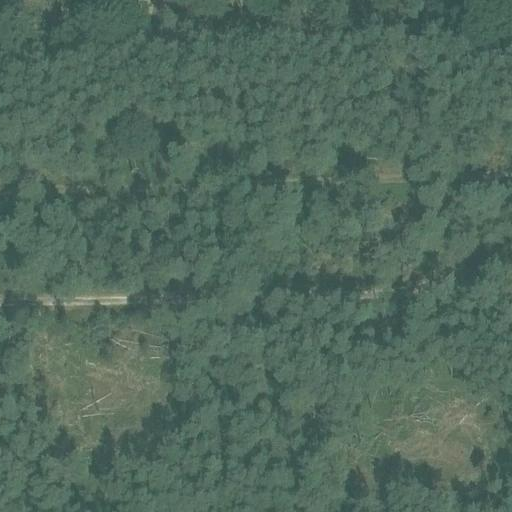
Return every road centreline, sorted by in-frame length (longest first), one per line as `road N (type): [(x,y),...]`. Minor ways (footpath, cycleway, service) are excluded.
road 1 (track): [(0,308),(433,288),(511,249)]
road 2 (track): [(511,176),(0,193)]
